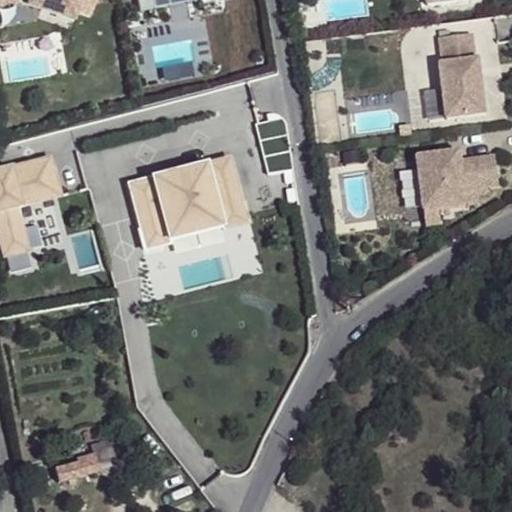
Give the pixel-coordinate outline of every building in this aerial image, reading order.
[(80,14),(85,0),(0,0),(0,6),(20,3),(32,1),(46,6),(43,12),(76,24),(80,14)] [(93,19),(99,0),(85,0),(80,14),(93,19)] [(203,0),(140,0),(142,15),(204,4),(203,0)] [(428,0),(430,8),(481,2),(480,0),(428,0)] [(46,6),(32,1),(20,3),(43,12),(46,6)] [(441,68),(449,123),(487,118),(480,63),(477,63),(474,37),(441,42),(444,67),(441,68)] [(462,155),(419,160),(428,229),(444,227),(442,212),(469,208),(467,192),(501,188),(497,159),(463,163),(462,155)] [(64,199),(54,161),(0,174),(0,230),(7,259),(31,253),(20,210),(64,199)] [(223,233),(219,219),(241,213),(240,211),(229,164),(188,174),(189,181),(174,184),(173,178),(126,189),(137,236),(135,237),(140,256),(167,249),(166,247),(220,234),(223,233)] [(188,174),(173,178),(174,184),(189,181),(188,174)] [(247,230),(243,210),(240,211),(241,213),(219,219),(223,233),(220,234),(221,236),(247,230)] [(92,230),(65,238),(75,275),(102,268),(92,230)] [(55,469),(59,484),(98,472),(97,470),(133,461),(129,444),(77,459),(77,464),(55,469)] [(50,485),(44,461),(32,463),(38,488),(50,485)]
